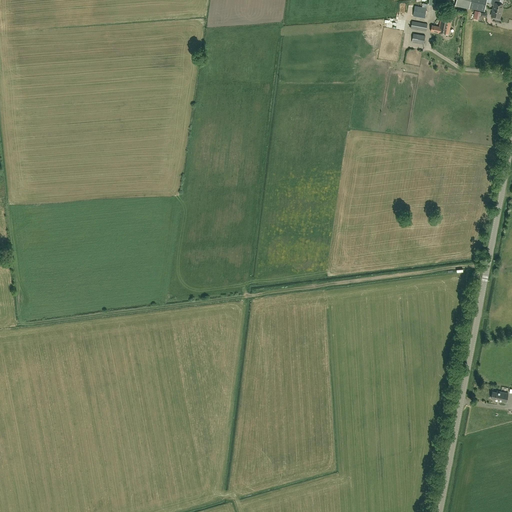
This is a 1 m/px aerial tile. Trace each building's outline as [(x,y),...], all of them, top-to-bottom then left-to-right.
[(493,5),(492,9),(501,11),(503,4),(498,3),(499,0),(493,0),(493,1),(491,0),(491,3),(492,5),(493,5)] [(425,19),(426,8),(427,4),(423,3),(422,7),(415,6),(413,16),(425,19)] [(492,9),(491,16),(499,18),(501,11),(492,9)] [(436,32),(447,35),(451,18),(441,16),(438,26),(431,25),(430,31),(436,32)] [(426,31),(427,24),(411,21),(410,28),(426,31)] [(412,42),(424,44),(425,36),(413,34),(412,42)] [(506,403),(508,393),(497,391),(496,392),(492,392),(491,398),(499,400),(498,401),(506,403)]
